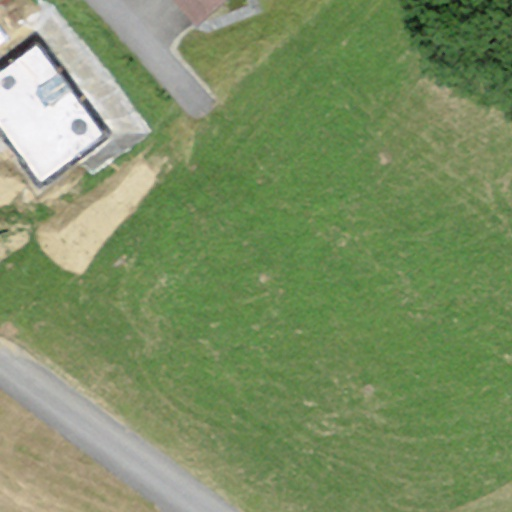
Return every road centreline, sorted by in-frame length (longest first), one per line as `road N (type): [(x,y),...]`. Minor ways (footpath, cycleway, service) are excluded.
road 1 (residential): [(205,511),(0,369)]
road 2 (residential): [(103,0),(193,97)]
